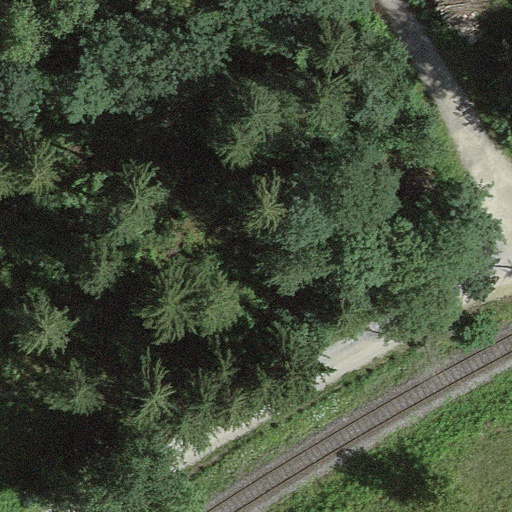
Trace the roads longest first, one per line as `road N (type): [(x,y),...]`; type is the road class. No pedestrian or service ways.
road 1 (track): [(511,256),(56,511)]
road 2 (track): [(385,0),(463,141),(508,257)]
